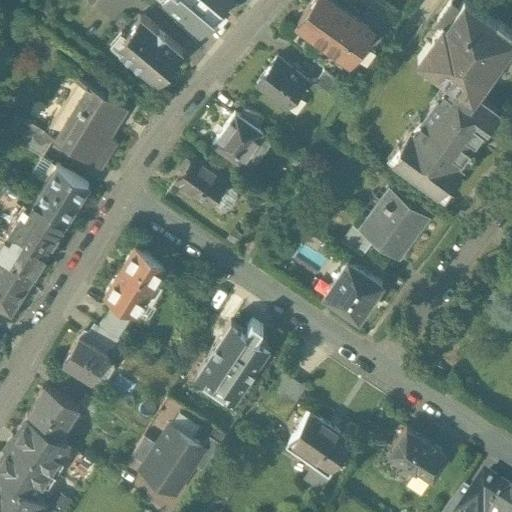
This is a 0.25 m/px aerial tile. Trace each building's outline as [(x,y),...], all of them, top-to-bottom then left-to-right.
[(164,0),(202,31),(215,15),(220,19),(229,9),(223,4),(226,0),(164,0)] [(373,26),(336,0),(312,0),(299,19),(351,56),(373,26)] [(496,20),(469,0),(462,0),(460,4),(454,0),(449,0),(437,18),(441,21),(432,34),(428,31),(426,35),(431,38),(418,55),(453,80),(450,84),(470,98),(476,91),(494,66),(502,72),(504,69),(507,72),(511,64),(511,58),(511,57),(511,53),(506,49),(511,40),(511,28),(497,18),(496,20)] [(183,51),(140,15),(125,34),(130,38),(119,50),(157,82),(183,51)] [(307,76),(278,55),(258,82),(288,103),(307,76)] [(351,88),(324,68),(314,80),(342,101),(351,88)] [(125,104),(79,76),(47,129),(46,131),(53,136),(99,164),(116,137),(108,133),(125,104)] [(427,116),(471,142),(486,121),(488,123),(499,108),(476,91),(470,98),(450,84),(441,96),(438,94),(423,114),(427,116)] [(264,118),(246,105),(241,112),(259,126),(264,118)] [(241,112),(236,109),(213,140),(240,161),(249,149),(259,157),(273,138),(263,131),(264,130),(259,126),(241,112)] [(47,129),(18,111),(5,131),(42,154),(53,136),(46,131),(47,129)] [(471,142),(427,116),(417,130),(410,126),(400,140),(404,143),(393,158),(438,189),(448,175),(453,179),(463,165),(457,161),(471,142)] [(228,178),(194,154),(190,159),(186,156),(180,164),(184,168),(176,180),(197,196),(196,196),(206,203),(206,202),(209,204),(228,178)] [(89,183),(55,162),(33,197),(67,218),(89,183)] [(213,201),(223,210),(240,192),(230,182),(213,201)] [(431,215),(389,185),(380,197),(373,192),(372,193),(380,198),(359,226),(354,222),(341,239),(363,253),(374,238),(400,256),(431,215)] [(67,218),(33,197),(23,213),(19,210),(8,228),(12,231),(13,230),(47,251),(67,218)] [(275,197),(255,227),(268,236),(288,206),(275,197)] [(47,251),(13,230),(12,231),(9,236),(5,234),(0,241),(0,267),(26,284),(47,251)] [(136,245),(105,293),(115,299),(134,312),(143,298),(151,304),(161,288),(153,283),(165,264),(136,245)] [(383,280),(348,257),(324,293),(358,316),(383,280)] [(26,284),(0,267),(0,301),(11,308),(19,296),(23,298),(29,289),(25,287),(26,284)] [(134,312),(115,299),(99,325),(119,337),(134,312)] [(274,336),(239,312),(220,341),(218,339),(206,357),(221,368),(232,353),(243,360),(246,356),(256,362),(274,336)] [(119,337),(99,325),(93,335),(112,348),(119,337)] [(109,353),(79,334),(63,359),(93,378),(109,353)] [(281,351),(272,344),(259,363),(269,369),(281,351)] [(284,370),(262,404),(274,412),(284,419),(306,385),(284,370)] [(255,386),(245,379),(237,392),(238,392),(246,398),(247,398),(255,386)] [(78,405),(48,385),(43,387),(36,396),(38,400),(28,414),(59,434),(59,435),(78,405)] [(103,403),(86,392),(79,402),(97,413),(103,403)] [(246,398),(238,392),(229,404),(238,410),(246,398)] [(262,404),(254,416),(266,424),(274,412),(262,404)] [(352,438),(310,408),(286,443),(328,473),(352,438)] [(59,434),(28,414),(14,435),(13,434),(6,445),(7,446),(0,457),(0,471),(34,494),(34,493),(68,441),(59,435),(59,434)] [(203,444),(171,423),(158,442),(144,462),(141,467),(174,490),(193,462),(204,445),(203,444)] [(407,425),(389,450),(416,468),(417,466),(432,444),(433,442),(407,425)] [(144,433),(131,454),(144,462),(158,442),(144,433)] [(203,444),(204,445),(193,462),(202,469),(221,441),(210,434),(203,444)] [(447,454),(432,444),(417,466),(432,476),(434,473),(440,472),(439,467),(447,454)] [(432,476),(417,466),(416,468),(406,483),(421,493),(432,476)] [(34,494),(0,471),(0,510),(2,511),(36,511),(44,499),(34,493),(34,494)] [(495,511),(508,493),(483,476),(472,492),(459,511),(495,511)] [(463,486),(444,511),(459,511),(472,492),(463,486)] [(511,511),(511,493),(510,492),(510,493),(509,494),(508,493),(495,511),(511,511)]
